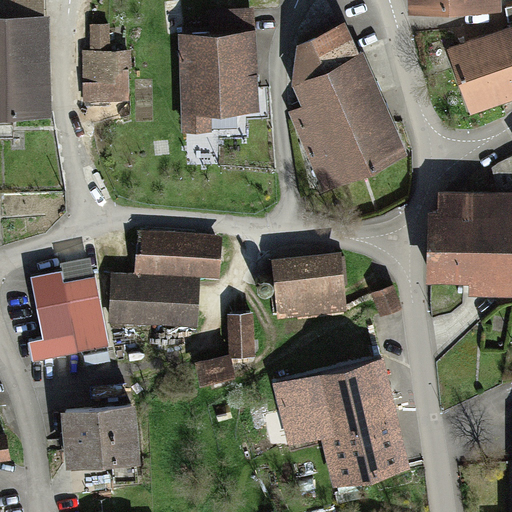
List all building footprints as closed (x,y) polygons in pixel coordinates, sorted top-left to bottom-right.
[(0,0),(0,110),(50,110),(47,0),(0,0)] [(405,151),(346,16),(297,38),(297,76),(341,179),(405,151)] [(511,22),(454,45),(478,106),(511,92),(511,22)] [(255,31),(182,31),(182,97),(255,97),(255,31)] [(129,50),(84,51),(86,102),(131,100),(129,50)] [(511,188),(442,187),(442,207),(431,207),(430,274),(470,275),(470,284),(511,284),(511,188)] [(138,274),(110,274),(110,323),(199,323),(199,271),(219,272),(220,234),(138,233),(138,274)] [(341,252),(274,260),(279,309),(347,301),(341,252)] [(62,268),(28,274),(39,338),(76,332),(78,343),(104,338),(93,273),(64,278),(62,268)] [(395,283),(376,290),(383,311),(403,305),(395,283)] [(255,352),(254,308),(229,309),(230,353),(255,352)] [(225,351),(201,358),(206,376),(230,369),(225,351)] [(403,459),(381,353),(277,376),(290,432),(319,426),(330,474),(403,459)] [(134,411),(64,416),(68,468),(139,462),(134,411)]
